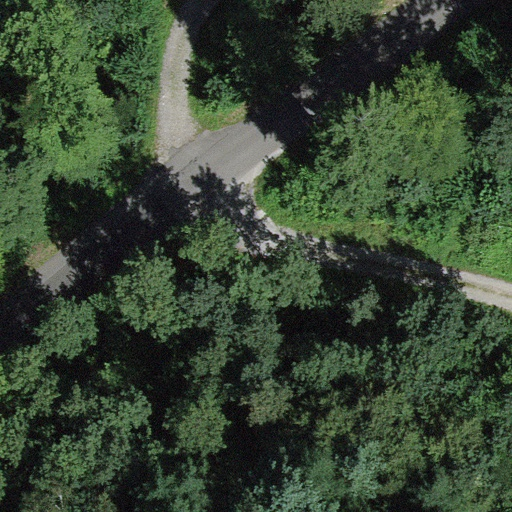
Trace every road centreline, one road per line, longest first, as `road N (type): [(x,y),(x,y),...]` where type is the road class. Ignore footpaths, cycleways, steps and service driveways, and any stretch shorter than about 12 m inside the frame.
road 1 (unclassified): [(0,328),(430,0)]
road 2 (track): [(204,0),(179,70),(174,138),(185,181),(203,203),(271,243),(511,297)]
